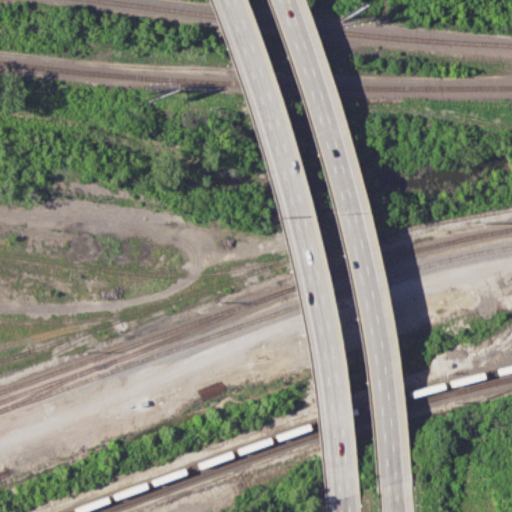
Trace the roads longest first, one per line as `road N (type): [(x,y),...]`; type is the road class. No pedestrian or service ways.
road 1 (motorway): [(218,0),(266,119),(290,211),(326,375),(340,496)]
road 2 (motorway): [(389,482),(347,208),(278,0)]
